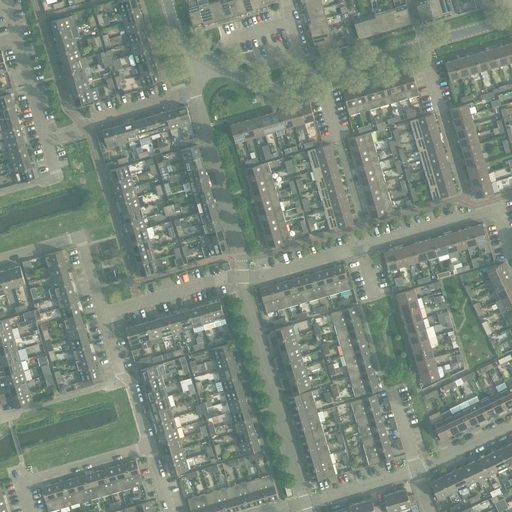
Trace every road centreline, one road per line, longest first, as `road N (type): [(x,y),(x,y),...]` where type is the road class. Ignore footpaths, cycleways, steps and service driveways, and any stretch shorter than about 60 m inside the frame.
road 1 (residential): [(511,254),(491,211),(243,277)]
road 2 (residential): [(305,502),(243,277)]
road 3 (residential): [(243,277),(194,90)]
road 4 (residential): [(150,445),(22,482),(30,511)]
road 5 (residential): [(0,260),(79,238),(102,314)]
road 6 (residential): [(47,142),(88,121),(194,90)]
road 7 (residential): [(243,277),(102,314)]
road 8 (residential): [(125,379),(0,415)]
